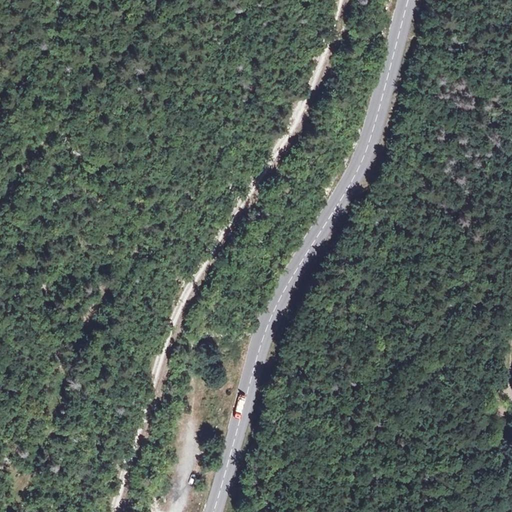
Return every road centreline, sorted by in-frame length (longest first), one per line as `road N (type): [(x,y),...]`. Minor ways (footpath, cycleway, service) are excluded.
road 1 (track): [(111,511),(175,310),(320,74),(340,0)]
road 2 (tertiary): [(408,0),(366,160),(273,317),(214,511)]
